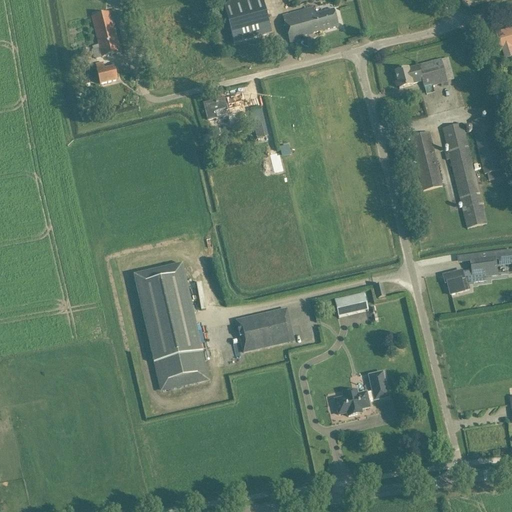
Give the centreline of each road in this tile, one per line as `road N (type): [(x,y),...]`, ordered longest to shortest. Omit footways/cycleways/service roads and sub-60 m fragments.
road 1 (unclassified): [(459,479),(358,53)]
road 2 (tertiary): [(255,511),(459,479)]
road 3 (unclassified): [(160,106),(358,53)]
